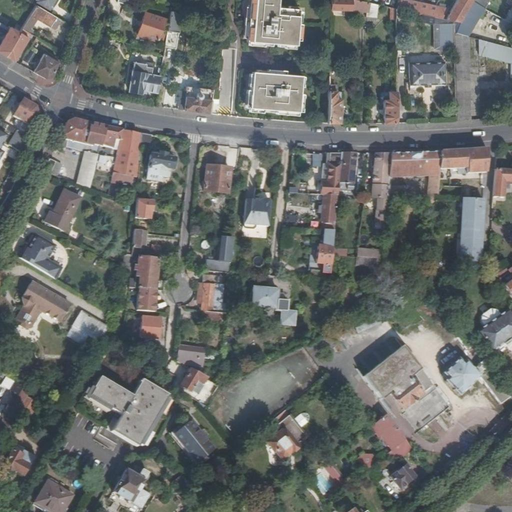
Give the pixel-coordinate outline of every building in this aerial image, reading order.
[(48,14),(56,0),(32,0),(30,4),(34,6),(48,14)] [(276,0),(252,0),(248,40),(297,44),(300,8),(276,6),(276,0)] [(364,1),(357,0),(332,0),(332,10),(368,11),(368,16),(384,16),(385,6),(377,4),(368,2),(364,1)] [(391,0),(388,6),(390,7),(396,8),(400,0),(391,0)] [(400,0),(396,8),(446,19),(452,9),(435,5),(409,0),(400,0)] [(446,19),(453,20),(461,22),(473,0),(457,0),(452,9),(446,19)] [(473,0),(461,22),(453,20),(453,25),(453,31),(467,35),(467,34),(488,0),(487,0),(473,0)] [(34,6),(28,16),(28,17),(34,20),(48,28),(49,27),(54,29),(58,21),(48,14),(34,6)] [(171,11),(165,47),(176,48),(182,13),(171,11)] [(20,18),(12,30),(18,34),(20,30),(28,17),(28,16),(20,12),(17,16),(20,18)] [(138,35),(159,40),(164,20),(145,13),(138,35)] [(28,17),(20,30),(31,36),(32,33),(28,30),(34,20),(28,17)] [(453,31),(453,25),(439,25),(440,48),(454,48),(453,31)] [(8,28),(0,41),(0,53),(5,57),(18,34),(12,30),(8,28)] [(467,35),(453,31),(454,48),(456,110),(469,110),(467,35)] [(18,34),(5,57),(13,62),(27,39),(18,34)] [(511,46),(510,46),(477,37),(476,53),(509,63),(510,76),(511,75),(511,46)] [(98,38),(95,47),(109,52),(112,43),(98,38)] [(42,55),(32,73),(44,79),(51,76),(57,61),(48,55),(46,58),(42,55)] [(445,83),(444,61),(410,62),(410,83),(445,83)] [(142,90),(158,92),(160,75),(151,73),(152,67),(146,66),(146,64),(134,62),(130,91),(142,93),(142,90)] [(332,62),(332,72),(340,72),(340,62),(332,62)] [(396,62),(388,62),(387,72),(396,72),(396,62)] [(301,73),(252,70),(249,107),(300,110),(301,73)] [(185,110),(211,113),(213,90),(188,86),(187,91),(185,110)] [(185,110),(187,91),(181,90),(179,109),(185,110)] [(338,90),(330,90),(329,122),(341,122),(342,99),(337,99),(338,90)] [(397,122),(397,91),(388,91),(388,99),(385,99),(385,123),(397,122)] [(33,107),(21,100),(17,107),(15,110),(11,117),(31,128),(37,114),(33,107)] [(469,110),(456,110),(456,121),(469,120),(469,110)] [(99,148),(104,127),(73,121),(66,124),(56,146),(84,153),(76,185),(85,189),(89,190),(99,148)] [(140,147),(141,134),(130,132),(104,127),(99,148),(117,153),(112,174),(137,180),(140,147)] [(17,132),(8,146),(19,153),(27,138),(17,132)] [(150,136),(141,134),(140,147),(148,148),(150,136)] [(484,173),(485,150),(475,151),(440,153),(439,166),(465,167),(466,173),(484,173)] [(158,156),(150,155),(147,174),(167,177),(168,170),(171,170),(172,169),(176,168),(176,163),(176,161),(173,160),(173,158),(165,157),(166,154),(159,153),(158,156)] [(341,153),(327,153),(326,164),(329,164),(327,183),(323,182),(321,195),(325,195),(337,196),(338,183),(341,153)] [(353,183),(356,154),(341,153),(338,183),(353,183)] [(388,177),(390,153),(375,154),(371,198),(378,198),(382,199),(382,202),(386,203),(388,177)] [(439,166),(440,153),(433,153),(390,153),(388,177),(430,176),(427,205),(435,206),(436,198),(439,166)] [(97,167),(110,169),(111,157),(98,155),(97,167)] [(55,164),(49,161),(43,173),(49,175),(55,164)] [(55,164),(49,175),(59,179),(60,176),(57,174),(60,167),(55,164)] [(230,170),(206,167),(204,191),(227,194),(230,170)] [(511,171),(494,170),(492,197),(502,198),(503,182),(511,182),(511,171)] [(297,183),(297,194),(307,194),(307,183),(297,183)] [(44,223),(63,232),(79,200),(62,191),(51,215),(49,214),(44,223)] [(324,230),(333,231),(337,196),(325,195),(322,230),(324,230)] [(245,198),(243,223),(245,225),(250,225),(253,224),(268,225),(270,199),(269,196),(261,196),(259,197),(258,199),(245,198)] [(382,199),(378,198),(376,223),(384,223),(386,203),(382,202),(382,199)] [(435,206),(435,213),(442,213),(443,199),(436,198),(435,206)] [(462,260),(480,261),(481,241),(477,241),(479,219),(483,219),(485,199),(467,198),(465,220),(462,220),(460,237),(464,238),(462,260)] [(134,207),(133,219),(148,220),(148,212),(150,212),(151,203),(135,201),(134,207)] [(132,230),(130,249),(147,250),(147,246),(144,245),(145,235),(145,231),(132,230)] [(309,271),(329,273),(333,231),(324,230),(322,246),(318,246),(316,264),(310,263),(309,271)] [(25,245),(17,259),(55,282),(62,270),(47,262),(56,248),(35,236),(28,247),(25,245)] [(229,272),(232,238),(221,237),(218,237),(216,261),(207,260),(206,271),(220,273),(228,274),(229,272)] [(127,280),(127,288),(154,290),(159,251),(153,251),(147,250),(130,249),(130,257),(137,258),(136,267),(134,266),(133,271),(135,272),(135,281),(127,280)] [(359,249),(358,256),(380,259),(381,251),(359,249)] [(358,256),(356,256),(355,264),(380,267),(380,259),(358,256)] [(511,277),(501,284),(508,293),(511,290),(511,263),(505,268),(511,277)] [(225,314),(225,308),(212,307),(214,285),(220,286),(220,284),(221,278),(205,276),(203,289),(202,305),(201,311),(225,314)] [(312,286),(328,289),(329,281),(313,278),(312,286)] [(24,309),(24,310),(25,312),(22,312),(19,316),(21,322),(27,326),(33,324),(37,318),(42,310),(59,320),(70,301),(34,279),(22,297),(25,307),(24,309)] [(220,284),(220,286),(214,285),(212,307),(225,308),(226,303),(222,303),(224,284),(220,284)] [(252,288),(251,306),(274,309),(274,311),(280,312),(279,325),(293,326),(294,312),(286,311),(287,301),(277,300),(278,290),(252,288)] [(156,294),(138,292),(137,304),(130,303),(129,309),(153,312),(156,294)] [(511,336),(511,319),(505,310),(475,332),(490,353),(501,344),(502,345),(508,340),(508,339),(511,336)] [(104,342),(114,327),(87,311),(78,326),(72,336),(88,345),(94,336),(104,342)] [(199,321),(224,323),(225,314),(201,311),(200,311),(199,321)] [(380,321),(376,312),(353,323),(358,333),(380,321)] [(158,338),(160,319),(142,316),(140,336),(158,338)] [(461,333),(455,338),(465,349),(471,344),(461,333)] [(476,350),(472,343),(462,353),(467,359),(476,350)] [(203,349),(177,346),(176,362),(183,365),(201,368),(203,349)] [(390,394),(402,410),(433,387),(402,347),(363,377),(381,401),(390,394)] [(478,374),(488,365),(483,359),(472,369),(464,360),(462,362),(457,357),(441,372),(446,377),(443,380),(458,395),(479,375),(478,374)] [(510,395),(488,365),(478,374),(479,375),(499,403),(510,395)] [(201,386),(205,379),(191,371),(181,387),(191,393),(196,383),(201,386)] [(8,390),(13,381),(5,376),(0,385),(8,390)] [(166,397),(139,381),(137,384),(139,385),(131,398),(99,379),(92,393),(94,394),(91,398),(121,416),(111,433),(135,448),(166,397)] [(26,399),(30,392),(15,383),(9,393),(11,401),(2,417),(5,419),(11,423),(20,409),(26,399)] [(417,433),(450,409),(433,387),(402,410),(405,413),(403,415),(417,433)] [(35,405),(26,399),(20,409),(28,415),(35,405)] [(295,420),(287,410),(270,424),(273,428),(262,437),(281,460),(283,458),(286,459),(289,457),(289,453),(298,447),(298,446),(299,444),(298,442),(307,435),(300,427),(295,420)] [(302,414),(295,420),(300,427),(311,419),(310,416),(308,413),(302,414)] [(396,448),(406,440),(387,416),(374,426),(372,427),(380,438),(385,435),(396,448)] [(0,426),(0,436),(3,438),(11,423),(5,419),(0,426)] [(200,433),(190,421),(175,433),(198,463),(214,451),(205,439),(207,438),(202,432),(200,433)] [(3,438),(0,441),(0,467),(1,468),(0,469),(0,470),(9,477),(13,472),(22,477),(34,457),(24,451),(21,455),(12,450),(15,445),(3,438)] [(360,468),(371,466),(370,454),(358,456),(360,468)] [(342,479),(330,463),(325,467),(337,483),(342,479)] [(374,466),(368,471),(378,483),(384,479),(374,466)] [(400,488),(415,477),(407,466),(392,477),(400,488)] [(130,504),(138,490),(146,474),(135,467),(130,474),(125,471),(112,493),(130,504)] [(173,482),(181,492),(190,485),(182,475),(173,482)] [(176,491),(166,478),(161,486),(168,495),(176,491)] [(331,496),(346,484),(342,479),(337,483),(329,490),(332,493),(329,494),(331,496)] [(56,488),(47,482),(34,503),(49,511),(57,511),(59,509),(63,511),(70,499),(55,490),(56,488)] [(148,496),(138,490),(130,504),(139,509),(148,496)]
